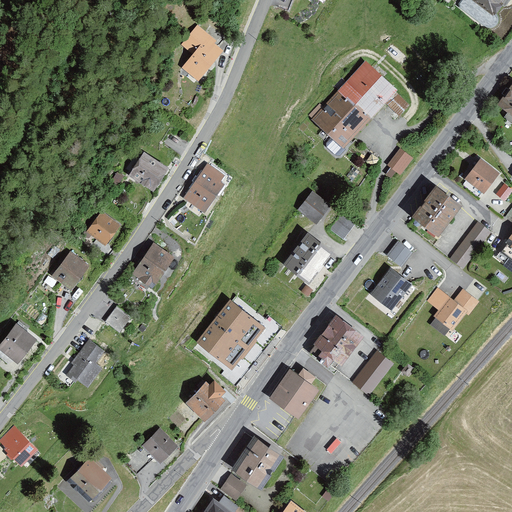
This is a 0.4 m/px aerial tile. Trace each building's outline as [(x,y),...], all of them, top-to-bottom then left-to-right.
[(474,0),(473,0),(468,0),(461,10),(487,30),(490,31),(493,32),(496,32),(499,31),(501,29),(502,26),(503,23),(502,21),(500,18),(498,17),(504,10),(502,7),(507,0),(474,0)] [(197,55),(185,69),(197,80),(220,53),(208,43),(214,36),(202,25),(185,44),(197,55)] [(390,91),(360,64),(334,92),(364,120),(390,91)] [(511,82),(493,108),(511,122),(511,82)] [(364,120),(334,92),(308,121),(338,148),(364,120)] [(410,160),(398,151),(384,169),(396,178),(410,160)] [(129,173),(152,188),(166,167),(142,152),(129,173)] [(495,177),(474,162),(461,179),(482,195),(495,177)] [(207,165),(186,199),(206,211),(227,178),(207,165)] [(404,216),(433,240),(457,210),(428,187),(404,216)] [(308,190),(291,211),(309,226),(326,205),(308,190)] [(86,232),(104,246),(119,226),(101,212),(86,232)] [(330,230),(343,239),(355,224),(341,214),(330,230)] [(475,224),(446,262),(459,272),(488,234),(475,224)] [(511,228),(500,244),(501,245),(496,251),(511,264),(511,228)] [(328,254),(306,237),(281,269),(302,286),(328,254)] [(388,237),(376,251),(396,267),(408,253),(388,237)] [(133,274),(154,289),(176,258),(155,243),(133,274)] [(73,252),(53,275),(69,289),(89,265),(73,252)] [(408,285),(388,268),(366,294),(386,311),(408,285)] [(476,302),(457,287),(432,317),(447,330),(460,315),(463,317),(476,302)] [(266,326),(230,299),(196,342),(232,369),(266,326)] [(119,333),(132,314),(118,304),(105,323),(119,333)] [(337,318),(310,353),(328,366),(334,358),(341,363),(361,336),(337,318)] [(0,345),(0,349),(17,363),(35,339),(16,324),(0,345)] [(66,373),(87,388),(103,367),(95,361),(103,350),(89,340),(66,373)] [(392,364),(378,352),(354,382),(368,393),(392,364)] [(291,371),(271,399),(297,417),(316,389),(311,385),(316,378),(304,369),(299,377),(291,371)] [(208,382),(187,405),(204,421),(226,398),(208,382)] [(14,427),(0,440),(0,441),(6,447),(4,449),(22,466),(37,451),(14,427)] [(144,446),(160,463),(177,446),(160,430),(144,446)] [(340,459),(350,448),(337,435),(327,447),(340,459)] [(279,456),(254,438),(231,470),(256,488),(279,456)] [(111,480),(90,460),(69,482),(90,501),(111,480)] [(247,486),(232,474),(220,489),(235,501),(247,486)] [(204,511),(233,511),(237,507),(223,497),(219,504),(213,500),(204,511)] [(284,511),(304,511),(292,502),(284,511)]
